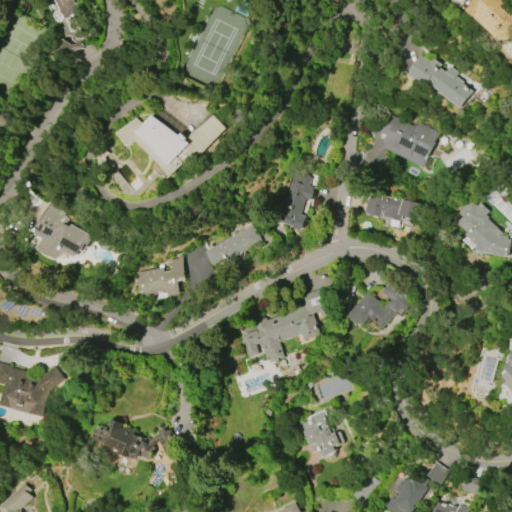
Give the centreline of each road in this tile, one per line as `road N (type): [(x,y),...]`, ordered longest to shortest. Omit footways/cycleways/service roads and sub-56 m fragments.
road 1 (residential): [(511,458),(470,458),(425,440),(400,390),(432,316),(425,278),(382,250),(340,246),(159,343),(0,335)]
road 2 (residential): [(159,343),(121,318),(42,304),(0,266),(7,198),(34,141),(104,49),(108,0)]
road 3 (residential): [(306,64),(270,127),(219,175),(158,205),(126,209),(94,173),(95,142),(128,107)]
road 4 (residential): [(340,246),(353,6)]
